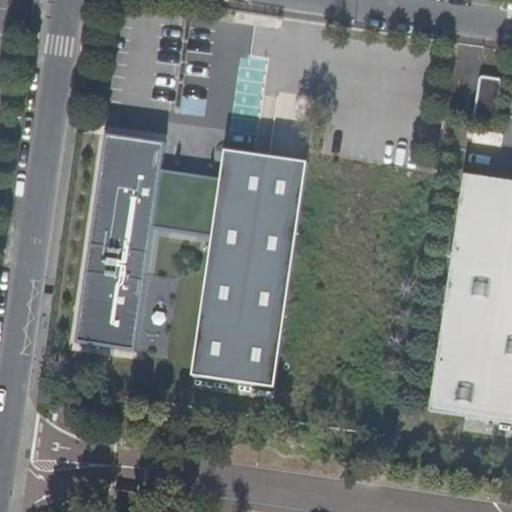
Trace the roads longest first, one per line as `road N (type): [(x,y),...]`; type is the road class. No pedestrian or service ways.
road 1 (residential): [(0,447),(67,0)]
road 2 (unclassified): [(330,0),(511,27)]
